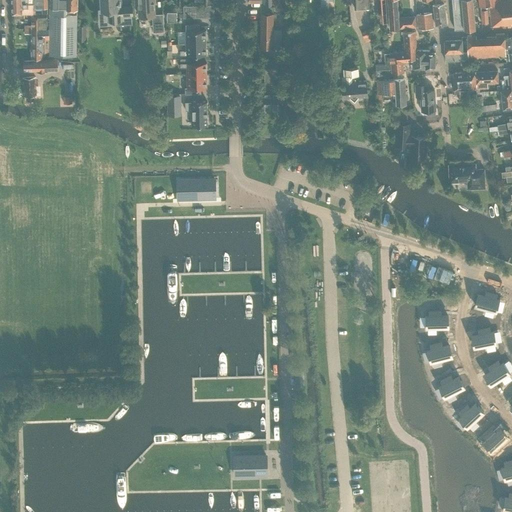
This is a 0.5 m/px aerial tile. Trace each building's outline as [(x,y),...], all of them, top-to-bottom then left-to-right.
[(31,13),(49,13),(49,7),(48,7),(48,1),(47,1),(46,0),(11,0),(12,14),(13,14),(20,13),(24,13),(31,13)] [(49,0),(49,7),(49,13),(49,28),(49,43),(49,51),(49,55),(76,55),(77,0),(49,0)] [(101,0),(102,10),(102,22),(124,21),(124,24),(127,24),(132,24),(131,22),(131,15),(132,15),(132,11),(132,9),(132,7),(131,7),(121,7),(121,6),(120,0),(101,0)] [(152,16),(153,32),(163,31),(162,14),(155,14),(153,0),(137,0),(139,17),(152,16)] [(329,1),(333,1),(333,0),(320,0),(320,9),(329,9),(329,1)] [(353,0),(354,9),(369,8),(368,0),(353,0)] [(376,0),(378,14),(386,13),(384,0),(376,0)] [(390,0),(387,0),(388,18),(399,17),(398,0),(390,0)] [(433,4),(435,25),(446,24),(444,2),(443,0),(435,0),(435,3),(433,4)] [(451,0),(454,30),(464,29),(462,0),(451,0)] [(462,0),(464,29),(475,29),(472,4),(476,3),(476,0),(462,0)] [(511,0),(478,0),(479,6),(483,6),(483,10),(489,9),(491,26),(508,25),(508,27),(511,26),(511,24),(511,0)] [(189,23),(189,18),(213,17),(213,6),(183,6),(184,23),(189,23)] [(480,10),(481,23),(488,23),(487,10),(480,10)] [(167,21),(176,21),(176,12),(167,12),(167,21)] [(49,28),(49,13),(31,13),(31,25),(25,25),(25,28),(25,29),(31,29),(49,28)] [(260,47),(272,48),(273,13),(261,13),(260,47)] [(416,14),(418,29),(433,28),(431,13),(416,14)] [(416,27),(416,16),(399,17),(399,18),(400,28),(414,27),(416,27)] [(388,18),(389,29),(399,28),(400,28),(399,18),(399,17),(388,18)] [(186,43),(206,42),(206,30),(199,30),(199,24),(185,24),(186,43)] [(86,26),(78,26),(78,41),(86,41),(86,26)] [(25,29),(25,33),(31,33),(31,44),(49,43),(49,28),(31,29),(25,29)] [(365,43),(373,40),(369,29),(361,32),(365,43)] [(404,48),(409,47),(409,45),(416,44),(415,31),(403,31),(404,48)] [(505,47),(505,41),(504,34),(496,34),(496,37),(475,37),(471,35),(467,35),(467,52),(462,53),(462,40),(444,41),(445,61),(468,60),(468,57),(505,55),(505,53),(505,47)] [(180,55),(206,55),(206,42),(186,43),(186,50),(180,50),(180,55)] [(43,51),(49,51),(49,43),(31,44),(31,58),(43,58),(43,51)] [(408,59),(412,59),(416,59),(416,51),(416,44),(409,45),(409,47),(404,48),(405,51),(390,53),(391,63),(403,62),(408,62),(408,59)] [(416,59),(412,59),(410,63),(410,69),(429,69),(435,67),(435,53),(429,53),(429,50),(416,51),(416,59)] [(24,61),(24,71),(58,70),(58,60),(24,61)] [(261,92),(260,109),(281,110),(282,93),(277,92),(277,82),(274,82),(275,75),(274,75),(274,60),(262,60),(261,74),(264,74),(264,86),(265,86),(265,92),(261,92)] [(282,75),(282,60),(274,60),(274,75),(275,75),(282,75)] [(403,62),(391,63),(385,63),(386,70),(391,69),(392,73),(403,72),(403,62)] [(186,75),(206,75),(206,63),(180,63),(180,67),(186,67),(186,75)] [(350,97),(354,101),(359,97),(368,96),(366,80),(359,81),(358,69),(342,70),(343,78),(341,78),(343,98),(350,97)] [(505,90),(511,89),(511,69),(509,70),(510,75),(503,75),(504,80),(499,80),(500,86),(497,86),(497,90),(501,90),(505,90)] [(475,72),(476,89),(477,89),(477,92),(480,91),(480,89),(488,88),(488,83),(498,83),(497,71),(475,72)] [(453,73),(453,90),(476,89),(475,72),(453,73)] [(207,87),(206,75),(186,75),(186,87),(185,87),(185,94),(201,93),(201,87),(207,87)] [(23,78),(24,96),(36,95),(35,77),(23,78)] [(395,93),(396,105),(406,104),(404,78),(377,80),(378,94),(395,93)] [(288,96),(295,97),(296,84),(288,83),(288,96)] [(415,96),(420,96),(421,111),(427,111),(427,114),(434,114),(434,110),(435,110),(434,90),(427,90),(427,84),(415,84),(415,96)] [(503,112),(511,111),(510,107),(511,107),(511,93),(511,89),(505,90),(501,90),(503,112)] [(180,114),(180,98),(168,98),(168,114),(180,114)] [(207,101),(185,102),(185,110),(191,110),(191,126),(207,125),(207,101)] [(330,102),(326,108),(331,112),(335,106),(335,105),(330,102)] [(490,131),(498,130),(511,127),(511,115),(506,117),(507,124),(489,127),(490,131)] [(412,138),(408,137),(408,124),(398,124),(397,145),(411,146),(410,159),(424,160),(426,138),(412,137),(412,138)] [(511,127),(498,130),(498,134),(510,132),(511,140),(511,139),(511,127)] [(511,155),(511,144),(511,147),(511,150),(503,152),(503,157),(511,155)] [(282,161),(280,167),(291,171),(294,165),(282,161)] [(459,181),(467,181),(467,189),(485,188),(484,169),(475,169),(475,163),(448,164),(449,182),(451,182),(453,183),(458,183),(459,181)] [(178,200),(215,198),(214,178),(177,179),(178,200)] [(428,268),(405,260),(402,271),(401,270),(401,271),(424,280),(428,268)] [(478,294),(475,306),(486,309),(485,313),(493,315),(494,311),(495,311),(498,299),(495,299),(496,295),(486,292),(485,296),(478,294)] [(429,315),(426,315),(427,328),(428,328),(428,332),(436,331),(436,327),(448,327),(447,315),(440,315),(440,311),(429,311),(429,315)] [(479,334),(472,335),(475,347),(486,345),(487,349),(495,347),(494,343),(495,343),(493,331),(490,332),(489,328),(478,330),(479,334)] [(431,349),(428,350),(431,362),(432,361),(433,365),(441,363),(440,359),(452,357),(449,345),(442,346),(441,343),(430,345),(431,349)] [(490,371),(485,374),(491,384),(501,378),(503,382),(510,377),(508,374),(509,373),(502,363),(500,365),(498,361),(488,367),(490,371)] [(303,371),(295,372),(295,386),(304,386),(303,371)] [(442,384),(440,386),(445,397),(446,396),(448,400),(456,396),(454,392),(464,387),(458,376),(452,379),(450,376),(440,381),(442,384)] [(467,405),(459,413),(462,415),(459,417),(468,426),(469,425),(471,428),(478,423),(475,420),(483,412),(475,403),(470,408),(467,405)] [(492,429),(484,437),(486,440),(484,442),(492,450),(493,450),(496,453),(502,447),(499,444),(508,436),(500,428),(495,432),(492,429)] [(266,476),(266,456),(234,457),(235,477),(266,476)] [(505,466),(502,467),(505,479),(506,479),(507,483),(511,481),(511,460),(504,463),(505,466)] [(506,497),(503,509),(504,509),(503,511),(511,511),(511,494),(509,494),(509,497),(506,497)]
